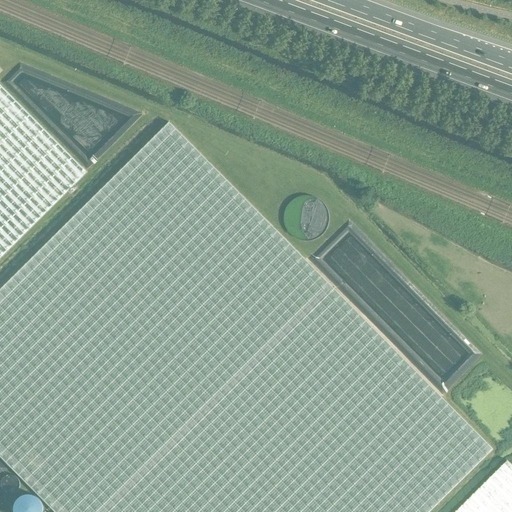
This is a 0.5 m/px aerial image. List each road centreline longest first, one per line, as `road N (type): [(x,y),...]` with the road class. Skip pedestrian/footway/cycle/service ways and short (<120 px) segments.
road 1 (motorway): [(257,0),(511,93)]
road 2 (motorway): [(511,61),(345,0)]
